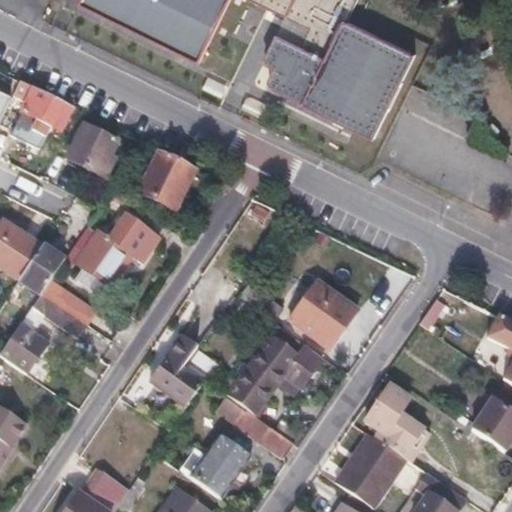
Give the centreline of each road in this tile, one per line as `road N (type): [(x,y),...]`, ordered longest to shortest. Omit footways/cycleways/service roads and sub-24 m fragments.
road 1 (residential): [(24,511),(265,155)]
road 2 (residential): [(452,247),(270,511)]
road 3 (residential): [(265,155),(0,28)]
road 4 (residential): [(452,247),(265,155)]
